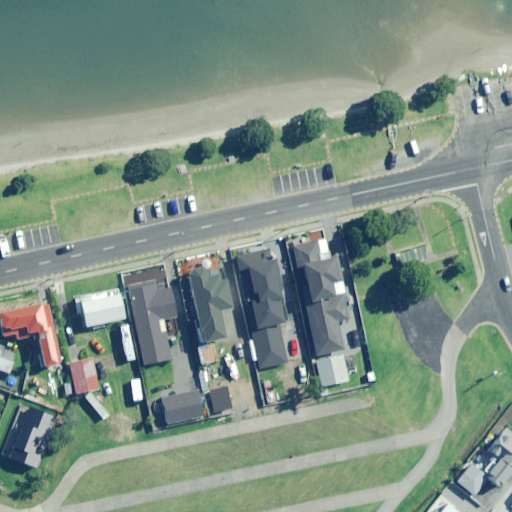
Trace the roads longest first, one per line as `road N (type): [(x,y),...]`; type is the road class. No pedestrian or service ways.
road 1 (tertiary): [(0,271),(468,168)]
road 2 (residential): [(468,168),(511,320)]
